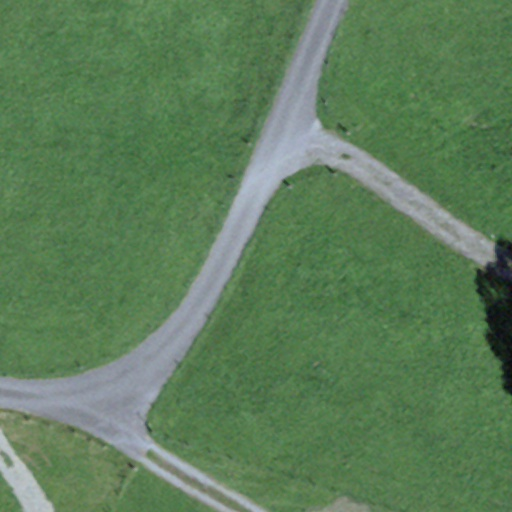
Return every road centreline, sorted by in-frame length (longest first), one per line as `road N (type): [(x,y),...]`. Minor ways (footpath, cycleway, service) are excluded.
road 1 (unclassified): [(0,395),(64,401),(122,389),(168,355),(205,306),(341,0)]
road 2 (track): [(249,511),(122,438),(108,392)]
